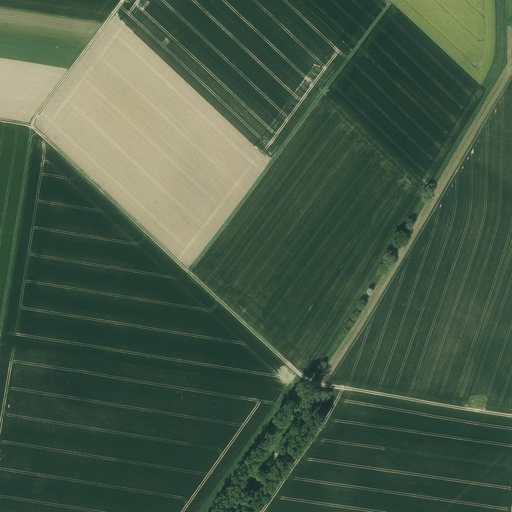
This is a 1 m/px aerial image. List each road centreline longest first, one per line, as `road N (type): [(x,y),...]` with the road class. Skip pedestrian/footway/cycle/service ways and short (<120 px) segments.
road 1 (track): [(511,415),(314,383),(32,128),(0,123)]
road 2 (track): [(32,128),(0,324)]
road 3 (track): [(32,128),(123,0)]
